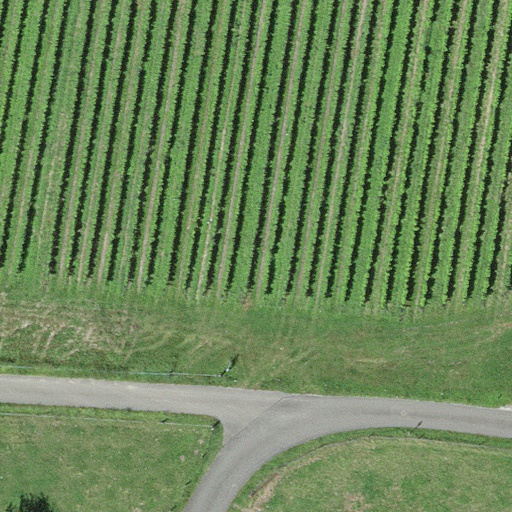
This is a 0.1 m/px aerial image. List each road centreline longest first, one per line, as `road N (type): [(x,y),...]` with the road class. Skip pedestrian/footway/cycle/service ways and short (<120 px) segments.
road 1 (unclassified): [(282,406),(0,390)]
road 2 (unclassified): [(511,427),(282,406)]
road 3 (unclassified): [(282,406),(246,443),(202,511)]
